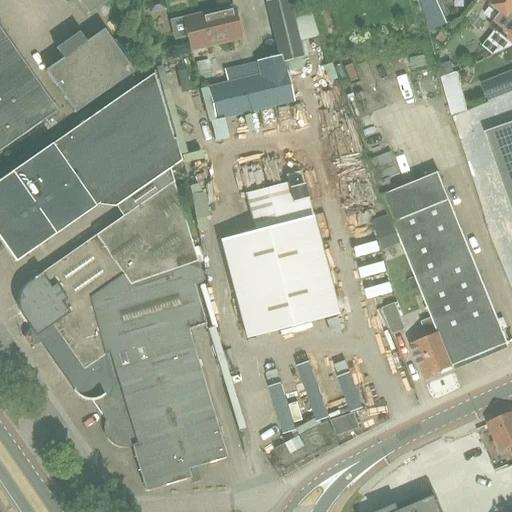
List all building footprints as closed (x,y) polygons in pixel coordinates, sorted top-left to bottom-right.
[(76,0),(88,15),(108,0),(62,0),(65,4),(70,0),(76,0)] [(286,0),(273,0),(267,2),(275,37),(280,56),(282,55),(284,62),(301,58),(286,0)] [(511,0),(494,0),(491,4),(503,14),(498,21),(500,23),(495,30),(511,43),(511,0)] [(241,39),(233,6),(183,18),(171,21),(176,41),(187,38),(190,51),(241,39)] [(447,24),(442,13),(426,19),(429,32),(447,24)] [(0,150),(57,111),(0,29),(0,150)] [(75,113),(133,72),(103,29),(85,42),(78,32),(55,48),(62,58),(44,71),(75,113)] [(294,101),(284,62),(282,55),(280,56),(256,62),(257,62),(224,70),(227,83),(207,88),(215,121),(294,101)] [(453,73),(450,64),(439,68),(442,77),(453,73)] [(511,91),(511,82),(508,72),(482,83),(489,101),(511,91)] [(115,207),(169,169),(181,161),(175,139),(173,140),(153,73),(51,144),(0,180),(0,241),(15,262),(95,207),(115,207)] [(467,110),(462,93),(447,98),(452,116),(467,110)] [(511,118),(510,102),(499,102),(500,118),(511,118)] [(511,121),(508,122),(484,131),(497,169),(508,199),(511,211),(511,121)] [(392,150),(369,159),(378,183),(389,178),(401,173),(392,150)] [(202,280),(201,277),(197,262),(173,182),(169,169),(115,207),(122,217),(105,229),(96,235),(28,283),(24,286),(21,290),(19,294),(18,299),(17,303),(18,308),(19,313),(22,317),(54,364),(74,392),(79,397),(84,399),(90,400),(91,400),(105,420),(104,424),(103,428),(104,432),(105,435),(106,439),(109,442),(112,444),(115,446),(119,448),(122,448),(126,448),(131,446),(145,491),(189,478),(187,470),(226,458),(188,330),(205,325),(193,285),(198,284),(199,283),(200,282),(202,280)] [(337,315),(300,172),(286,175),(288,184),(246,195),(255,233),(220,242),(245,338),(337,315)] [(427,307),(452,366),(456,364),(457,365),(458,365),(458,364),(508,344),(438,173),(394,191),(389,178),(378,183),(383,195),(382,196),(427,307)] [(398,234),(390,216),(375,222),(380,241),(398,234)] [(363,259),(369,279),(381,275),(375,255),(363,259)] [(405,330),(395,303),(382,308),(392,334),(405,330)] [(442,370),(452,366),(427,307),(431,318),(421,322),(428,339),(411,346),(425,379),(443,372),(442,370)] [(391,332),(377,335),(380,356),(394,354),(391,332)] [(201,352),(217,351),(216,338),(201,339),(201,352)] [(332,362),(292,378),(297,392),(300,391),(305,404),(313,401),(320,420),(331,415),(325,401),(336,397),(329,379),(337,376),(332,362)] [(365,377),(339,382),(343,404),(369,399),(365,377)] [(511,413),(488,423),(501,451),(510,447),(511,446),(511,413)] [(337,436),(357,436),(357,420),(337,420),(337,436)] [(289,447),(312,447),(312,434),(289,434),(289,447)] [(442,511),(433,489),(397,505),(397,504),(395,505),(396,506),(381,511),(442,511)]
